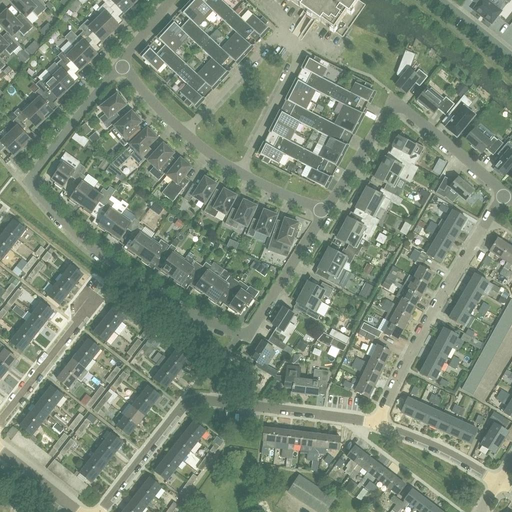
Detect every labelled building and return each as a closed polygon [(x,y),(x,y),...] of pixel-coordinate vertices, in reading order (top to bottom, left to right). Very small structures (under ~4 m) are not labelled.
[(32,12),(37,17),(47,8),(38,0),(33,0),(31,2),(28,0),(11,0),(10,1),(26,18),(32,12)] [(114,5),(124,14),(133,6),(127,0),(102,0),(111,9),(114,5)] [(192,0),(189,4),(205,19),(213,11),(224,22),(229,17),(210,0),(204,0),(203,1),(202,0),(192,0)] [(210,0),(229,17),(234,11),(223,1),(224,0),(210,0)] [(333,26),(336,28),(359,1),(358,0),(290,0),(330,29),(333,26)] [(471,0),(476,4),(472,9),(491,24),(501,11),(487,0),(471,0)] [(97,20),(110,34),(119,26),(110,16),(114,12),(105,3),(97,10),(102,15),(97,20)] [(186,10),(183,13),(188,18),(183,23),(205,43),(210,37),(198,26),(205,19),(189,4),(184,9),(186,10)] [(17,21),(7,10),(4,13),(3,12),(0,14),(0,24),(12,37),(19,31),(24,36),(33,28),(22,17),(17,21)] [(234,11),(229,17),(251,37),(256,32),(261,37),(263,34),(265,35),(270,30),(265,25),(268,22),(269,22),(264,17),(264,18),(261,21),(253,14),(253,15),(246,22),(241,18),(234,11)] [(229,17),(224,22),(236,33),(229,41),(245,56),(250,50),(249,49),(252,46),(247,42),(251,37),(229,17)] [(93,32),(102,42),(111,34),(110,34),(97,20),(95,18),(90,22),(87,20),(80,27),(89,37),(93,32)] [(50,21),(44,31),(51,36),(57,26),(50,21)] [(170,24),(165,30),(181,45),(189,37),(200,48),(205,43),(183,23),(179,27),(174,23),(172,25),(170,24)] [(74,46),(73,46),(89,62),(89,63),(97,55),(88,45),(92,41),(89,37),(80,27),(83,31),(75,39),(80,44),(75,48),(74,46)] [(164,44),(159,49),(181,69),(186,63),(174,53),(181,45),(165,30),(160,35),(162,36),(159,39),(164,44)] [(4,40),(0,36),(0,54),(5,50),(10,55),(19,47),(9,36),(4,40)] [(210,37),(205,43),(226,64),(231,58),(236,63),(239,60),(240,61),(245,56),(229,41),(222,48),(210,37)] [(47,53),(53,48),(49,43),(43,48),(47,53)] [(205,43),(200,48),(212,59),(205,67),(221,82),(226,76),(225,75),(227,72),(223,68),(226,64),(205,43)] [(26,50),(32,56),(36,51),(30,45),(26,50)] [(71,61),(80,71),(89,62),(73,46),(65,54),(62,51),(58,56),(61,60),(67,66),(71,61)] [(146,50),(141,56),(157,71),(165,63),(176,74),(181,69),(159,49),(155,53),(150,49),(147,51),(146,50)] [(402,79),(396,86),(406,94),(415,83),(420,87),(428,77),(419,69),(416,73),(410,68),(415,55),(405,51),(396,74),(402,79)] [(305,66),(304,69),(311,73),(308,79),(333,92),(336,85),(323,78),(328,69),(319,64),(321,60),(321,59),(315,57),(313,61),(307,58),(304,65),(305,66)] [(51,75),(66,91),(75,83),(67,74),(71,69),(67,66),(61,60),(56,64),(59,67),(51,75)] [(186,63),(181,69),(203,89),(207,84),(212,89),(215,86),(216,87),(221,82),(205,67),(197,74),(186,63)] [(181,69),(176,74),(187,85),(180,93),(187,99),(184,103),(189,108),(189,107),(192,104),(196,108),(202,102),(200,101),(203,98),(198,94),(203,89),(181,69)] [(49,89),(59,99),(67,91),(66,91),(51,75),(43,83),(40,80),(36,85),(45,94),(49,89)] [(294,84),(291,90),(311,100),(316,90),(330,98),(333,92),(308,79),(305,85),(298,81),(296,84),(294,84)] [(336,85),(333,92),(358,104),(361,99),(368,103),(370,99),(372,100),(375,93),(370,90),(372,86),(373,87),(373,86),(366,82),(365,83),(366,83),(364,87),(355,83),(350,92),(336,85)] [(37,96),(29,103),(45,120),(53,112),(44,102),(48,98),(45,94),(39,88),(35,93),(37,96)] [(431,88),(428,91),(427,90),(418,100),(419,100),(417,102),(423,107),(424,105),(434,113),(437,109),(445,116),(455,104),(446,97),(444,99),(431,88)] [(289,98),(288,101),(295,105),(292,111),(317,123),(320,117),(306,109),(311,100),(291,90),(288,97),(289,98)] [(333,92),(330,98),(344,105),(339,115),(359,125),(362,118),(361,118),(363,114),(355,110),(358,104),(333,92)] [(117,94),(110,99),(109,98),(104,102),(104,101),(103,101),(105,104),(100,107),(105,114),(99,118),(107,128),(118,120),(114,114),(126,105),(124,102),(125,101),(122,97),(121,96),(120,97),(117,94)] [(27,118),(36,128),(45,120),(29,103),(21,111),(18,108),(14,113),(23,122),(27,118)] [(446,128),(456,137),(474,116),(459,103),(450,113),(455,117),(446,128)] [(123,146),(134,137),(130,132),(141,122),(139,119),(140,118),(137,114),(136,113),(134,114),(132,111),(114,126),(124,137),(119,141),(123,146)] [(278,115),(275,122),(294,132),(295,131),(299,122),(314,129),(317,123),(292,111),(289,116),(282,113),(280,116),(278,115)] [(320,117),(317,123),(342,136),(345,130),(352,134),(354,131),(356,132),(359,125),(339,115),(335,124),(320,117)] [(7,132),(23,148),(31,140),(22,130),(27,126),(17,117),(13,121),(15,125),(7,132)] [(273,129),(271,133),(279,137),(276,142),(301,155),(304,148),(290,141),(294,133),(294,132),(275,122),(271,128),(273,129)] [(317,123),(314,129),(322,134),(328,137),(323,146),(343,157),(346,150),(345,149),(346,146),(339,142),(342,136),(317,123)] [(151,154),(146,149),(157,138),(154,136),(156,134),(152,130),(152,131),(151,129),(150,131),(147,128),(130,145),(136,151),(130,156),(139,165),(151,154)] [(497,140),(494,137),(489,142),(475,130),(466,140),(482,153),(485,149),(493,156),(503,144),(498,139),(497,140)] [(5,147),(15,156),(23,148),(7,132),(9,134),(4,138),(0,133),(0,150),(1,151),(5,147)] [(93,143),(101,137),(96,132),(89,138),(93,143)] [(398,137),(393,147),(405,153),(402,159),(414,166),(419,157),(413,152),(417,144),(409,140),(407,141),(398,137)] [(262,147),(258,154),(264,157),(262,161),(261,160),(261,161),(268,164),(269,164),(268,164),(270,160),(279,164),(284,154),(296,161),(298,161),(301,155),(276,142),(273,148),(265,144),(264,148),(262,147)] [(501,157),(493,167),(494,168),(493,170),(499,175),(500,173),(504,177),(511,167),(511,152),(509,150),(511,146),(511,145),(508,142),(497,154),(501,157)] [(148,161),(154,166),(149,172),(158,181),(169,169),(164,165),(174,153),(171,151),(172,149),(169,146),(168,146),(167,145),(166,146),(163,144),(148,161)] [(304,148),(301,155),(326,168),(329,162),(336,166),(338,162),(339,163),(343,157),(323,146),(318,156),(313,153),(304,148)] [(111,161),(117,156),(113,151),(107,156),(111,161)] [(301,155),(298,161),(311,168),(306,178),(326,189),(330,182),(328,181),(330,177),(323,174),(326,168),(301,155)] [(385,157),(380,168),(398,177),(401,171),(407,174),(412,164),(401,158),(397,164),(385,157)] [(183,161),(180,158),(167,175),(172,180),(161,193),(172,202),(187,184),(182,179),(192,168),(189,165),(190,164),(186,160),(184,159),(183,161)] [(73,184),(85,167),(79,163),(76,169),(65,161),(63,164),(62,163),(62,162),(56,169),(57,170),(58,169),(59,170),(52,179),(55,182),(54,184),(61,189),(70,176),(76,180),(73,184)] [(126,163),(122,168),(133,178),(137,174),(126,163)] [(380,168),(375,178),(386,184),(383,189),(395,195),(397,192),(395,188),(400,178),(380,168)] [(48,169),(45,177),(51,180),(55,172),(48,169)] [(78,187),(69,200),(77,205),(78,204),(81,206),(94,187),(84,180),(86,177),(81,173),(73,184),(78,187)] [(210,178),(209,178),(208,179),(205,177),(197,190),(191,186),(184,198),(189,202),(193,197),(205,204),(217,185),(215,184),(216,182),(211,178),(210,178)] [(445,177),(436,193),(444,198),(445,197),(452,203),(453,202),(459,196),(465,201),(474,191),(473,190),(474,189),(469,184),(468,186),(462,181),(458,178),(455,183),(445,177)] [(101,210),(109,200),(115,190),(110,186),(107,191),(103,188),(99,194),(93,189),(94,188),(94,187),(81,206),(84,208),(83,210),(90,215),(99,202),(104,206),(101,210)] [(361,198),(381,208),(386,198),(390,200),(393,194),(383,189),(379,196),(366,188),(361,198)] [(224,189),(217,203),(211,199),(204,212),(215,218),(218,211),(226,215),(237,196),(233,194),(234,193),(230,190),(228,190),(227,191),(224,189)] [(361,198),(356,208),(368,214),(364,220),(374,225),(376,226),(379,221),(375,219),(381,208),(361,198)] [(106,214),(97,227),(105,232),(106,230),(109,233),(121,216),(114,211),(118,206),(109,200),(101,211),(106,214)] [(244,200),(237,214),(231,211),(225,224),(231,227),(234,221),(247,227),(257,206),(253,205),(254,203),(249,201),(248,200),(247,202),(244,200)] [(467,218),(441,203),(438,208),(451,215),(447,222),(460,230),(467,218)] [(264,210),(258,224),(252,222),(247,235),(253,237),(256,232),(269,237),(278,216),(274,214),(275,212),(270,210),(268,210),(268,212),(264,210)] [(127,229),(132,233),(139,224),(140,222),(135,218),(132,222),(122,215),(121,216),(109,233),(112,235),(111,237),(118,242),(127,229)] [(285,219),(280,233),(274,231),(268,246),(280,250),(283,243),(291,246),(294,238),(296,239),(295,238),(297,233),(296,232),(299,223),(295,222),(296,220),(291,219),(289,218),(289,220),(285,219)] [(362,239),(365,232),(369,234),(374,225),(364,220),(362,219),(359,224),(348,218),(342,228),(362,239)] [(5,230),(18,240),(26,229),(13,220),(5,230)] [(431,221),(428,225),(435,230),(438,225),(431,221)] [(447,222),(440,233),(454,240),(460,230),(447,222)] [(183,235),(190,239),(197,228),(190,223),(183,235)] [(136,255),(139,257),(152,238),(142,231),(144,228),(139,224),(132,233),(131,235),(136,239),(127,251),(135,257),(136,255)] [(433,234),(435,230),(428,225),(425,230),(433,234)] [(342,228),(337,238),(349,245),(346,250),(357,256),(362,247),(359,245),(362,239),(342,228)] [(0,237),(0,241),(10,250),(18,240),(5,230),(0,237)] [(440,233),(434,243),(447,251),(454,240),(440,233)] [(381,240),(388,243),(390,236),(384,234),(381,240)] [(490,251),(501,258),(509,245),(498,238),(490,251)] [(141,261),(148,266),(157,254),(162,257),(171,245),(172,244),(162,239),(160,244),(152,239),(139,257),(141,259),(141,261)] [(0,257),(2,260),(10,250),(0,241),(0,257)] [(262,256),(267,243),(260,241),(256,253),(262,256)] [(440,262),(447,251),(434,243),(427,255),(440,262)] [(162,257),(164,255),(169,259),(160,272),(167,277),(169,275),(172,277),(185,259),(174,252),(177,248),(171,245),(162,257)] [(500,273),(504,276),(511,265),(511,264),(511,247),(509,245),(501,258),(507,262),(500,273)] [(40,257),(45,249),(41,246),(35,253),(40,257)] [(285,264),(288,256),(270,248),(267,256),(285,264)] [(343,249),(339,254),(329,248),(323,258),(343,269),(346,263),(350,265),(355,255),(343,249)] [(415,248),(412,253),(419,257),(422,253),(415,248)] [(46,262),(52,255),(48,251),(42,259),(46,262)] [(419,257),(412,253),(409,258),(416,262),(419,257)] [(33,256),(28,263),(32,266),(38,259),(33,256)] [(488,266),(492,259),(487,256),(482,262),(488,266)] [(318,269),(330,275),(327,280),(338,287),(341,281),(338,279),(343,269),(323,258),(318,269)] [(190,274),(195,278),(206,262),(202,267),(193,260),(190,265),(183,261),(185,259),(172,277),(175,280),(173,281),(181,287),(190,274)] [(259,264),(254,260),(250,266),(255,270),(259,264)] [(34,268),(39,272),(44,265),(40,261),(34,268)] [(203,293),(206,295),(219,277),(209,269),(211,266),(206,262),(195,278),(198,273),(203,277),(194,290),(202,295),(203,293)] [(26,273),(32,266),(28,263),(22,270),(26,273)] [(378,278),(383,267),(374,264),(370,274),(378,278)] [(85,276),(72,266),(64,276),(77,286),(85,276)] [(414,277),(428,284),(434,273),(420,266),(414,277)] [(489,274),(493,277),(497,270),(493,267),(489,274)] [(33,279),(39,272),(34,268),(29,275),(33,279)] [(397,277),(389,272),(387,277),(395,282),(397,277)] [(489,282),(475,274),(469,285),(482,293),(489,282)] [(64,276),(56,286),(68,296),(77,286),(64,276)] [(224,292),(229,295),(240,281),(239,282),(229,276),(225,281),(219,277),(206,295),(209,297),(208,299),(215,304),(224,292)] [(406,281),(403,286),(422,296),(428,285),(414,277),(411,284),(406,281)] [(392,284),(385,280),(382,287),(389,290),(392,284)] [(249,306),(253,300),(251,298),(252,297),(245,293),(249,288),(240,281),(229,295),(230,295),(232,292),(237,295),(228,308),(236,313),(237,311),(240,314),(247,304),(249,306)] [(307,282),(302,292),(322,302),(325,297),(329,299),(334,289),(322,283),(319,288),(307,282)] [(401,289),(397,297),(402,300),(416,307),(422,296),(396,282),(394,285),(401,289)] [(12,283),(6,290),(10,294),(16,286),(12,283)] [(376,288),(366,283),(359,296),(369,301),(376,288)] [(494,284),(491,289),(498,293),(500,288),(494,284)] [(469,285),(463,296),(476,304),(482,293),(469,285)] [(60,306),(68,296),(56,286),(48,296),(60,306)] [(19,288),(13,296),(17,299),(23,292),(19,288)] [(5,301),(10,294),(6,290),(1,297),(5,301)] [(504,291),(501,295),(501,296),(506,299),(509,294),(504,291)] [(320,315),(316,313),(322,303),(302,292),(297,303),(308,309),(305,314),(317,321),(320,315)] [(12,306),(17,299),(13,296),(7,303),(12,306)] [(463,296),(456,307),(470,315),(476,304),(463,296)] [(391,308),(397,310),(396,311),(410,318),(416,307),(402,300),(399,306),(386,299),(386,301),(384,300),(383,300),(381,304),(384,305),(384,304),(391,308)] [(118,302),(110,312),(122,322),(130,311),(118,302)] [(483,302),(481,307),(488,311),(490,306),(483,302)] [(43,303),(35,313),(47,323),(55,312),(43,303)] [(381,309),(388,313),(391,308),(384,304),(384,305),(381,309)] [(463,326),(470,315),(456,307),(450,318),(463,326)] [(485,315),(488,311),(481,307),(478,311),(485,315)] [(277,328),(271,336),(282,343),(286,337),(281,335),(294,315),(283,308),(283,309),(281,308),(277,313),(279,314),(272,325),(277,328)] [(511,313),(505,310),(502,315),(511,320),(511,313)] [(390,322),(404,329),(410,318),(396,311),(390,322)] [(110,312),(102,322),(114,331),(122,322),(110,312)] [(35,313),(27,322),(39,332),(47,323),(35,313)] [(511,320),(502,315),(499,320),(511,327),(511,324),(511,320)] [(499,320),(497,326),(508,332),(511,327),(499,320)] [(27,322),(19,332),(31,342),(39,332),(27,322)] [(106,341),(114,331),(102,322),(94,332),(106,341)] [(398,341),(404,329),(390,322),(384,334),(398,341)] [(361,329),(379,338),(382,332),(364,323),(361,329)] [(497,326),(494,331),(505,337),(508,332),(497,326)] [(445,328),(439,340),(452,347),(458,335),(445,328)] [(468,328),(464,335),(465,335),(472,339),(475,332),(468,328)] [(145,339),(150,332),(146,329),(140,336),(145,339)] [(329,335),(333,338),(346,345),(350,338),(332,329),(329,335)] [(358,334),(373,341),(375,336),(361,329),(358,334)] [(494,331),(491,336),(502,343),(505,337),(494,331)] [(23,352),(31,342),(19,332),(11,342),(23,352)] [(147,341),(151,345),(157,337),(153,334),(147,341)] [(462,340),(479,349),(482,344),(472,339),(465,335),(462,340)] [(286,346),(286,345),(282,343),(271,336),(268,341),(264,338),(255,352),(253,351),(250,357),(252,358),(251,359),(257,362),(254,366),(260,370),(273,349),(272,348),(273,345),(282,351),(286,346)] [(491,336),(488,342),(499,348),(502,343),(491,336)] [(343,351),(344,350),(347,345),(346,345),(333,338),(330,344),(343,351)] [(81,349),(93,358),(101,348),(89,339),(81,349)] [(138,339),(133,346),(137,349),(143,342),(138,339)] [(439,340),(433,351),(446,358),(452,347),(439,340)] [(488,342),(485,347),(496,353),(499,348),(488,342)] [(145,344),(139,351),(144,354),(149,347),(145,344)] [(377,345),(372,357),(386,363),(391,352),(377,345)] [(131,356),(137,349),(133,346),(127,353),(131,356)] [(485,347),(482,352),(493,358),(496,353),(485,347)] [(5,349),(1,355),(0,353),(0,361),(9,369),(17,359),(5,349)] [(81,349),(73,359),(85,368),(93,358),(81,349)] [(169,359),(182,368),(190,358),(177,349),(169,359)] [(138,361),(144,354),(139,351),(134,358),(138,361)] [(446,358),(433,351),(427,363),(441,369),(446,358)] [(482,352),(479,357),(491,364),(493,358),(482,352)] [(182,368),(169,359),(169,360),(163,356),(156,365),(162,369),(162,368),(174,378),(182,368)] [(454,356),(451,361),(458,364),(461,360),(454,356)] [(363,360),(356,357),(354,362),(361,365),(363,360)] [(369,363),(366,368),(380,375),(386,363),(372,357),(369,363)] [(479,357),(476,363),(488,369),(491,364),(479,357)] [(81,381),(89,372),(85,369),(85,368),(73,359),(65,369),(77,378),(81,381)] [(0,361),(0,377),(1,379),(9,369),(0,361)] [(456,369),(458,364),(451,361),(448,366),(456,369)] [(435,381),(441,369),(427,363),(421,374),(435,381)] [(476,363),(473,368),(485,374),(488,369),(476,363)] [(117,366),(111,373),(116,376),(121,369),(117,366)] [(292,393),(305,394),(307,380),(299,379),(300,368),(288,366),(286,379),(285,379),(284,389),(292,390),(292,393)] [(166,388),(174,378),(162,368),(162,369),(154,379),(166,388)] [(366,368),(364,373),(361,380),(375,386),(380,375),(366,368)] [(473,368),(470,373),(482,380),(482,379),(485,374),(473,368)] [(69,388),(77,378),(65,369),(57,379),(69,388)] [(315,370),(315,374),(314,381),(307,380),(305,394),(317,396),(319,383),(327,384),(329,372),(315,370)] [(124,371),(118,378),(122,382),(128,375),(124,371)] [(110,384),(116,376),(111,373),(106,380),(110,384)] [(470,373),(467,379),(479,385),(482,380),(470,373)] [(94,374),(89,379),(94,384),(99,378),(94,374)] [(117,389),(122,382),(118,378),(112,386),(117,389)] [(446,387),(449,382),(442,378),(439,383),(446,387)] [(467,379),(465,384),(476,390),(479,385),(467,379)] [(361,380),(358,386),(345,380),(343,385),(369,398),(375,386),(361,380)] [(465,384),(462,389),(473,395),(476,390),(465,384)] [(51,386),(44,396),(56,406),(63,396),(51,386)] [(101,386),(96,393),(100,396),(106,389),(101,386)] [(140,396),(153,405),(161,395),(148,386),(140,396)] [(414,386),(411,393),(415,395),(419,388),(414,386)] [(502,390),(499,395),(507,400),(510,394),(502,390)] [(108,391),(103,398),(107,401),(112,394),(108,391)] [(91,408),(100,396),(96,393),(87,404),(91,408)] [(429,401),(434,403),(437,396),(432,394),(429,401)] [(499,395),(496,399),(508,407),(505,413),(504,413),(511,418),(511,403),(511,402),(507,400),(499,395)] [(56,406),(44,396),(36,406),(48,415),(56,406)] [(133,406),(145,415),(153,405),(140,396),(133,406)] [(439,405),(442,398),(437,396),(434,403),(439,405)] [(98,413),(107,401),(103,398),(93,410),(98,413)] [(413,418),(420,404),(408,399),(402,413),(413,418)] [(413,418),(425,423),(431,409),(420,404),(413,418)] [(455,404),(452,411),(457,414),(460,407),(455,404)] [(36,406),(28,416),(40,425),(48,415),(36,406)] [(133,406),(125,416),(137,425),(145,415),(133,406)] [(460,407),(457,414),(462,416),(465,409),(460,407)] [(425,423),(436,428),(442,414),(431,409),(425,423)] [(74,420),(79,423),(84,416),(80,413),(74,420)] [(436,428),(447,433),(454,420),(442,414),(436,428)] [(90,415),(81,425),(85,429),(90,423),(92,425),(96,420),(90,415)] [(480,424),(483,417),(478,415),(475,422),(480,424)] [(32,435),(40,425),(28,416),(20,426),(32,435)] [(129,435),(137,425),(125,416),(117,426),(129,435)] [(50,418),(48,420),(55,425),(52,428),(60,434),(64,429),(50,418)] [(73,431),(79,423),(74,420),(69,427),(73,431)] [(454,420),(447,433),(459,439),(465,425),(454,420)] [(186,432),(198,441),(206,431),(193,422),(186,432)] [(495,453),(508,432),(494,423),(485,438),(484,438),(483,440),(483,441),(481,445),(495,453)] [(80,436),(85,429),(81,425),(75,433),(80,436)] [(470,444),(477,430),(465,425),(459,439),(470,444)] [(276,443),(277,430),(264,428),(263,441),(276,443)] [(18,430),(11,440),(16,443),(23,434),(18,430)] [(276,443),(288,444),(290,431),(277,430),(276,443)] [(290,431),(288,444),(301,446),(303,433),(290,431)] [(178,442),(190,451),(198,441),(186,432),(178,442)] [(64,433),(59,440),(63,443),(69,436),(64,433)] [(104,443),(116,452),(124,442),(111,433),(104,443)] [(303,469),(311,471),(312,461),(313,453),(315,435),(303,433),(301,446),(300,453),(305,453),(303,469)] [(23,434),(16,443),(20,447),(28,438),(23,434)] [(319,454),(325,455),(328,436),(315,435),(313,453),(319,454)] [(339,451),(341,438),(328,436),(326,449),(339,451)] [(20,447),(25,451),(32,441),(29,439),(28,438),(20,447)] [(71,438),(66,445),(70,449),(76,441),(71,438)] [(57,450),(63,443),(59,440),(53,447),(57,450)] [(25,451),(30,455),(38,445),(32,441),(25,451)] [(170,452),(182,461),(190,451),(178,442),(170,452)] [(96,453),(108,462),(116,452),(104,443),(96,453)] [(215,443),(210,451),(214,454),(220,446),(215,443)] [(30,455),(35,459),(42,449),(38,445),(30,455)] [(64,456),(70,449),(66,445),(60,452),(64,456)] [(349,475),(354,469),(365,454),(355,447),(347,457),(351,460),(346,466),(347,468),(344,471),(349,475)] [(35,459),(41,463),(47,453),(42,449),(35,459)] [(162,462),(174,471),(182,461),(170,452),(162,462)] [(41,463),(45,466),(52,457),(47,453),(41,463)] [(96,453),(88,462),(100,472),(108,462),(96,453)] [(208,453),(203,461),(207,464),(212,456),(208,453)] [(329,464),(334,458),(329,454),(324,460),(329,464)] [(357,465),(367,472),(375,462),(365,454),(357,465)] [(55,459),(48,468),(52,472),(59,462),(55,459)] [(335,465),(340,469),(344,463),(340,459),(335,465)] [(202,471),(207,464),(203,461),(198,468),(202,471)] [(52,472),(56,475),(63,465),(59,462),(52,472)] [(92,482),(100,472),(88,462),(80,472),(92,482)] [(166,481),(174,471),(162,462),(154,472),(166,481)] [(367,472),(377,480),(385,470),(375,462),(367,472)] [(56,475),(61,479),(69,470),(63,465),(56,475)] [(354,469),(349,475),(354,479),(359,472),(354,469)] [(61,479),(66,482),(73,473),(69,470),(61,479)] [(385,470),(377,480),(387,488),(395,477),(385,470)] [(66,482),(71,486),(78,477),(73,473),(66,482)] [(189,480),(193,484),(198,477),(193,474),(189,480)] [(317,511),(325,511),(334,499),(299,476),(288,492),(317,511)] [(71,486),(76,490),(83,481),(78,477),(71,486)] [(398,495),(406,485),(395,477),(387,488),(398,495)] [(162,488),(150,478),(142,488),(154,498),(162,488)] [(180,493),(184,496),(193,484),(189,480),(180,493)] [(76,490),(81,494),(88,485),(83,481),(76,490)] [(365,487),(369,491),(374,484),(370,481),(365,487)] [(374,494),(379,487),(374,484),(369,491),(374,494)] [(134,498),(146,507),(154,498),(142,488),(134,498)] [(403,502),(400,499),(396,504),(392,510),(394,511),(399,511),(404,507),(406,508),(409,504),(415,508),(422,498),(412,490),(403,502)] [(390,500),(396,504),(400,499),(394,495),(390,500)] [(134,498),(126,508),(131,511),(142,511),(146,507),(134,498)] [(415,508),(419,511),(427,511),(432,505),(422,498),(415,508)] [(174,501),(168,508),(173,511),(178,504),(174,501)]
